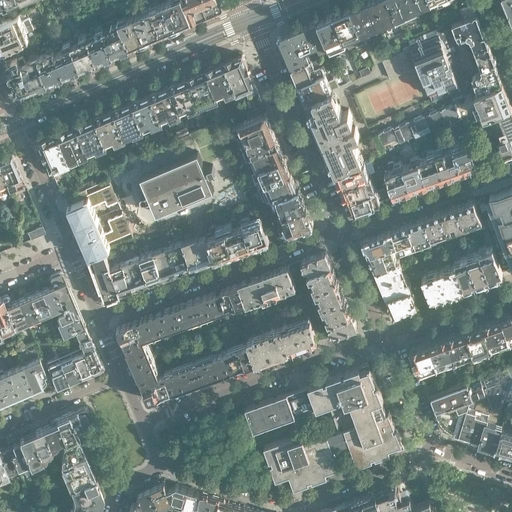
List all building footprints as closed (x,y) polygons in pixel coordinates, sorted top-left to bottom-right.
[(176,25),(165,0),(161,0),(162,1),(159,2),(158,1),(149,4),(161,32),(176,25)] [(192,19),(184,0),(165,0),(176,25),(192,19)] [(222,6),(219,0),(184,0),(192,19),(222,6)] [(378,24),(368,0),(362,0),(351,5),(362,33),(371,30),(370,27),(378,24)] [(396,16),(389,0),(368,0),(378,24),(379,27),(389,22),(388,20),(396,16)] [(415,8),(411,0),(389,0),(396,16),(406,12),(407,15),(416,11),(415,8)] [(433,5),(431,0),(411,0),(415,8),(424,5),(426,8),(433,5)] [(477,11),(474,5),(473,1),(459,7),(463,17),(477,11)] [(161,32),(149,4),(141,8),(141,9),(139,11),(136,5),(132,7),(146,38),(161,32)] [(362,33),(351,5),(333,12),(344,38),(354,34),(355,36),(362,33)] [(146,38),(132,7),(128,9),(131,14),(128,15),(127,14),(119,17),(119,18),(130,45),(146,38)] [(503,80),(495,60),(496,60),(485,31),(484,32),(477,11),(463,17),(449,22),(449,23),(447,23),(448,26),(449,26),(449,27),(454,25),(456,31),(457,31),(458,36),(462,35),(463,39),(468,37),(469,38),(471,38),(475,47),(481,64),(479,65),(479,66),(474,68),(476,72),(473,74),(474,79),(477,85),(472,87),(471,86),(473,91),(474,91),(474,92),(503,80)] [(344,38),(333,12),(317,20),(328,46),(345,39),(344,38)] [(0,37),(31,24),(29,18),(22,21),(19,14),(2,21),(0,21),(0,37)] [(449,22),(448,19),(444,17),(440,19),(442,25),(447,23),(449,23),(449,22)] [(130,45),(119,18),(112,21),(111,19),(107,21),(108,25),(104,27),(114,52),(130,45)] [(442,25),(440,19),(435,21),(434,24),(436,28),(442,25)] [(328,46),(317,20),(300,27),(309,49),(318,45),(319,48),(323,49),(328,46)] [(463,76),(456,60),(460,58),(458,53),(454,54),(450,44),(456,41),(454,36),(452,37),(448,26),(447,23),(442,25),(436,28),(414,37),(408,39),(430,95),(440,91),(440,92),(444,90),(446,95),(451,93),(453,99),(473,91),(471,86),(467,75),(463,76)] [(29,39),(26,32),(33,30),(31,24),(0,37),(0,48),(1,50),(15,44),(29,39)] [(114,52),(104,27),(103,25),(95,28),(95,26),(90,28),(91,33),(87,34),(97,59),(114,52)] [(309,49),(300,27),(278,36),(291,66),(310,58),(306,50),(309,49)] [(414,37),(412,33),(409,31),(404,33),(406,40),(408,39),(414,37)] [(97,59),(87,34),(86,32),(79,35),(78,33),(74,35),(75,39),(71,41),(82,65),(97,59)] [(82,65),(71,41),(71,39),(63,42),(62,40),(58,42),(60,46),(55,48),(65,73),(82,65)] [(17,51),(15,44),(1,50),(3,57),(17,51)] [(379,51),(377,47),(374,45),(368,47),(371,54),(379,51)] [(65,73),(55,48),(54,46),(47,49),(46,47),(41,49),(43,53),(38,55),(48,80),(65,73)] [(412,68),(404,50),(383,59),(391,77),(412,68)] [(382,59),(379,51),(371,54),(374,62),(382,59)] [(48,80),(38,55),(37,53),(30,56),(30,58),(24,61),(22,54),(17,56),(20,63),(22,62),(32,86),(48,80)] [(258,90),(242,53),(232,57),(231,57),(230,57),(229,57),(228,57),(227,58),(226,58),(226,59),(225,60),(223,61),(235,90),(237,93),(246,89),(248,94),(258,90)] [(32,86),(22,62),(20,63),(17,56),(5,61),(19,92),(32,86)] [(325,71),(322,65),(320,64),(315,66),(311,58),(310,58),(291,66),(299,82),(325,71)] [(235,90),(223,61),(214,65),(213,65),(212,65),(211,65),(210,65),(209,66),(208,66),(207,67),(207,68),(205,69),(218,98),(235,90)] [(363,74),(372,70),(370,65),(361,68),(363,74)] [(218,98),(205,69),(196,73),(194,73),(194,72),(192,73),(191,73),(190,74),(189,75),(188,76),(187,77),(199,106),(218,98)] [(362,139),(349,108),(342,110),(338,100),(333,87),(332,88),(325,71),(299,82),(311,112),(335,170),(364,158),(365,159),(386,150),(385,146),(379,132),(377,128),(372,129),(374,134),(373,135),(372,134),(362,139)] [(199,106),(187,77),(177,81),(175,80),(171,82),(169,84),(168,85),(181,113),(199,106)] [(511,151),(511,104),(511,105),(503,80),(474,92),(493,141),(498,139),(504,154),(511,151)] [(181,113),(168,85),(159,89),(156,88),(152,90),(151,92),(150,92),(162,121),(181,113)] [(162,121),(150,92),(140,96),(138,96),(134,98),(132,100),(131,100),(144,129),(162,121)] [(144,129),(131,100),(122,104),(119,104),(115,105),(114,108),(113,108),(126,137),(144,129)] [(461,117),(455,102),(442,107),(443,108),(440,109),(446,122),(447,123),(461,117)] [(446,122),(440,109),(440,107),(427,113),(427,114),(425,115),(431,128),(431,129),(446,122)] [(126,137),(113,108),(103,112),(101,112),(97,113),(95,116),(94,116),(107,145),(126,137)] [(272,129),(268,119),(265,112),(233,125),(240,143),(272,129)] [(431,128),(425,115),(424,113),(411,118),(412,119),(410,120),(415,134),(416,134),(431,128)] [(107,145),(94,116),(84,120),(83,120),(82,120),(81,120),(80,120),(79,121),(78,122),(78,123),(77,123),(76,124),(89,153),(107,145)] [(415,134),(410,120),(409,119),(396,124),(396,125),(394,126),(400,139),(400,140),(415,134)] [(89,153),(76,124),(66,128),(65,128),(64,128),(63,128),(62,128),(61,129),(60,130),(59,130),(59,131),(58,132),(70,161),(89,153)] [(400,139),(394,126),(393,125),(381,130),(381,131),(379,132),(385,146),(400,139)] [(231,137),(227,127),(221,130),(225,140),(231,137)] [(278,143),(272,129),(240,143),(246,156),(278,143)] [(70,161),(58,132),(48,136),(46,136),(45,136),(44,136),(43,136),(42,137),(41,138),(40,139),(39,140),(54,174),(56,174),(57,175),(60,174),(60,172),(62,171),(60,166),(70,161)] [(479,163),(470,140),(464,142),(462,136),(458,137),(459,140),(451,142),(453,146),(462,169),(479,163)] [(462,169),(453,146),(448,148),(446,142),(442,143),(442,145),(435,148),(445,175),(462,169)] [(284,158),(283,154),(278,143),(246,156),(252,171),(284,158)] [(445,175),(435,148),(427,151),(426,149),(421,151),(423,156),(419,158),(428,181),(445,175)] [(25,185),(11,150),(0,154),(0,167),(7,185),(8,185),(10,191),(25,185)] [(214,187),(198,151),(141,175),(148,191),(143,194),(142,194),(141,195),(141,196),(141,197),(142,198),(142,199),(143,199),(144,199),(145,199),(151,197),(157,211),(214,187)] [(428,181),(419,158),(418,154),(410,157),(409,155),(405,157),(407,162),(402,164),(411,187),(428,181)] [(291,172),(290,170),(284,158),(252,171),(259,186),(291,172)] [(370,171),(365,159),(364,158),(335,170),(340,183),(341,183),(370,171)] [(411,187),(402,164),(401,160),(393,163),(392,161),(388,163),(390,168),(385,170),(389,179),(394,194),(411,187)] [(375,184),(371,172),(370,171),(341,183),(346,196),(347,196),(375,184)] [(299,187),(297,182),(295,183),(291,172),(259,186),(264,199),(272,197),(299,187)] [(351,209),(394,194),(389,179),(383,181),(385,186),(378,189),(376,184),(375,184),(347,196),(351,209)] [(133,235),(110,180),(86,190),(85,188),(82,190),(65,197),(68,204),(68,205),(89,256),(90,255),(93,254),(105,249),(110,247),(109,245),(133,235)] [(511,183),(502,187),(474,197),(482,218),(492,244),(503,271),(511,267),(511,183)] [(306,204),(299,187),(272,197),(275,204),(272,205),(275,212),(279,210),(280,214),(306,204)] [(482,218),(474,197),(458,203),(465,224),(467,228),(475,225),(473,221),(482,218)] [(465,224),(458,203),(441,209),(449,230),(450,234),(458,231),(457,227),(465,224)] [(314,223),(306,204),(306,205),(306,204),(280,214),(282,219),(278,220),(280,226),(282,225),(285,233),(314,223)] [(449,230),(441,209),(425,214),(433,236),(434,240),(442,237),(441,233),(449,230)] [(269,239),(263,221),(261,214),(255,216),(254,211),(248,213),(249,215),(242,218),(243,220),(252,245),(269,239)] [(433,236),(425,214),(408,220),(416,242),(417,245),(425,243),(424,239),(433,236)] [(252,245),(243,220),(238,222),(236,217),(230,219),(231,221),(223,224),(233,252),(252,245)] [(416,242),(408,220),(392,226),(398,242),(401,251),(409,248),(408,245),(416,242)] [(233,252),(223,224),(216,227),(215,225),(210,227),(212,231),(204,234),(199,236),(198,233),(182,238),(192,265),(192,266),(213,259),(233,252)] [(45,231),(45,230),(42,225),(27,231),(30,238),(44,233),(44,232),(45,232),(45,231)] [(398,242),(392,226),(365,236),(366,236),(365,239),(364,239),(369,250),(390,242),(391,244),(398,242)] [(192,265),(182,238),(168,244),(178,271),(184,268),(192,265)] [(396,259),(391,244),(390,242),(369,250),(376,266),(396,259)] [(178,271),(168,244),(154,249),(163,275),(172,272),(172,273),(178,271)] [(503,271),(492,244),(480,248),(490,276),(503,271)] [(490,276),(480,248),(467,253),(478,280),(490,276)] [(121,292),(120,290),(111,264),(105,249),(93,254),(90,255),(98,277),(97,277),(102,288),(106,298),(121,292)] [(163,275),(154,249),(139,254),(149,280),(163,275)] [(331,262),(326,250),(301,259),(305,267),(307,266),(308,270),(331,262)] [(478,280),(467,253),(454,257),(456,262),(465,285),(478,280)] [(149,280),(139,254),(125,259),(135,286),(141,284),(140,283),(149,280)] [(402,273),(399,265),(402,263),(400,257),(396,259),(376,266),(382,280),(402,273)] [(135,286),(125,259),(111,264),(120,290),(128,288),(129,288),(135,286)] [(338,279),(331,262),(308,270),(307,271),(309,277),(312,276),(314,280),(311,281),(314,287),(338,279)] [(465,285),(456,262),(450,264),(451,268),(446,270),(444,266),(439,268),(448,291),(465,285)] [(295,283),(293,276),(288,264),(260,274),(268,296),(277,293),(276,290),(295,283)] [(448,291),(439,268),(433,271),(434,274),(429,276),(427,273),(422,275),(431,297),(448,291)] [(71,294),(62,271),(61,270),(59,270),(49,275),(53,284),(62,305),(67,303),(65,297),(71,294)] [(411,285),(409,279),(405,280),(402,273),(382,280),(387,294),(411,286),(411,285)] [(268,296),(260,274),(239,281),(246,300),(253,298),(253,300),(258,298),(261,304),(270,301),(268,296)] [(345,295),(341,287),(338,279),(314,287),(316,293),(319,292),(321,297),(318,298),(321,304),(345,295)] [(246,300),(239,281),(238,282),(237,282),(237,283),(216,290),(215,290),(214,290),(194,298),(200,316),(246,300)] [(64,309),(62,305),(53,284),(41,289),(50,310),(56,307),(58,311),(58,312),(64,309)] [(417,302),(415,296),(412,297),(410,291),(412,290),(411,286),(387,294),(394,309),(394,310),(396,310),(417,302)] [(50,310),(41,289),(29,294),(39,317),(50,313),(51,310),(50,310)] [(0,327),(14,322),(5,302),(7,302),(6,299),(8,298),(9,297),(9,296),(9,295),(8,294),(7,294),(6,294),(0,296),(0,327)] [(39,317),(29,294),(18,299),(28,322),(39,317)] [(74,300),(71,294),(65,297),(67,303),(74,300)] [(352,312),(345,295),(321,304),(323,310),(326,309),(328,313),(325,314),(328,321),(330,320),(352,312)] [(200,316),(194,298),(148,314),(155,333),(200,316)] [(28,322),(18,299),(10,302),(7,302),(5,302),(14,322),(16,327),(28,322)] [(79,312),(77,306),(74,300),(67,303),(62,305),(64,309),(58,312),(58,311),(57,314),(59,320),(79,312)] [(511,310),(502,314),(510,338),(511,342),(511,310)] [(84,324),(82,319),(79,312),(59,320),(55,322),(60,334),(72,329),(84,324)] [(357,324),(352,312),(330,320),(331,324),(329,325),(333,333),(357,324)] [(155,333),(148,314),(142,316),(142,317),(141,317),(118,326),(122,334),(131,330),(132,333),(134,332),(136,335),(142,333),(144,337),(155,333)] [(510,338),(502,314),(483,321),(492,344),(499,341),(501,347),(507,345),(504,339),(510,338)] [(317,338),(313,326),(309,317),(293,323),(292,321),(280,325),(289,348),(317,338)] [(492,344),(483,321),(465,327),(474,350),(475,355),(482,352),(483,354),(489,352),(487,346),(492,344)] [(93,345),(84,324),(72,329),(76,339),(79,337),(77,339),(78,341),(80,342),(82,346),(83,349),(93,345)] [(289,348),(280,325),(275,327),(276,330),(271,331),(270,329),(264,331),(273,354),(289,348)] [(474,350),(465,327),(447,334),(457,361),(465,358),(466,360),(471,358),(469,352),(474,350)] [(145,339),(144,337),(142,333),(136,335),(134,332),(132,333),(131,330),(122,334),(128,350),(132,361),(151,353),(145,339)] [(273,354),(264,331),(258,333),(259,335),(254,337),(253,335),(247,337),(249,341),(248,341),(255,360),(273,354)] [(457,361),(447,334),(429,340),(439,365),(443,364),(444,367),(458,362),(457,361)] [(439,365),(429,340),(410,347),(422,375),(435,370),(434,367),(439,365)] [(230,369),(254,360),(255,360),(255,361),(255,360),(248,341),(196,360),(203,379),(230,369)] [(101,365),(93,345),(83,349),(92,370),(101,366),(101,365)] [(92,370),(83,349),(82,346),(70,351),(80,375),(92,370)] [(80,375),(70,351),(58,356),(68,380),(80,375)] [(159,373),(158,370),(151,353),(132,361),(138,374),(145,389),(155,385),(154,382),(156,381),(155,378),(159,377),(159,373)] [(48,373),(40,356),(21,363),(32,388),(44,383),(45,379),(44,375),(48,373)] [(68,380),(58,356),(45,361),(56,385),(68,380)] [(203,379),(196,360),(159,373),(159,377),(155,378),(156,381),(154,382),(155,385),(145,389),(149,398),(174,389),(203,379)] [(341,470),(334,451),(351,444),(358,464),(391,452),(404,447),(402,442),(396,428),(394,429),(393,426),(395,425),(389,410),(387,411),(382,399),(384,398),(370,366),(368,362),(360,365),(245,406),(254,430),(326,404),(330,415),(329,415),(328,415),(327,416),(327,417),(327,418),(327,419),(328,419),(329,419),(329,420),(330,419),(331,419),(332,418),(336,429),(305,440),(303,436),(294,439),(293,435),(264,445),(267,454),(266,454),(271,470),(273,469),(276,478),(290,473),(294,486),(327,474),(327,475),(341,470)] [(32,388),(21,363),(8,369),(18,394),(19,395),(19,396),(20,396),(21,396),(21,397),(22,397),(23,397),(24,397),(25,396),(26,395),(27,394),(27,393),(27,392),(27,391),(27,390),(32,388)] [(511,378),(507,366),(482,375),(487,387),(502,382),(510,379),(511,378)] [(18,394),(8,369),(4,371),(2,367),(0,368),(0,389),(4,400),(18,394)] [(447,387),(444,379),(426,386),(429,393),(430,394),(447,387)] [(475,413),(477,405),(474,396),(479,394),(480,395),(485,392),(482,384),(470,388),(467,380),(447,387),(430,394),(437,414),(438,415),(439,417),(440,419),(442,422),(444,424),(445,425),(446,426),(448,428),(450,429),(452,430),(453,431),(455,431),(463,434),(462,436),(490,445),(496,425),(495,425),(495,424),(495,423),(487,420),(488,415),(478,412),(477,414),(475,413)] [(500,410),(507,385),(502,382),(487,387),(485,388),(493,408),(500,410)] [(92,420),(87,407),(83,406),(68,413),(75,430),(91,423),(92,420)] [(78,436),(75,430),(68,413),(55,418),(64,437),(62,438),(64,442),(78,436)] [(64,437),(55,418),(51,420),(52,423),(43,427),(51,446),(57,443),(58,440),(62,438),(64,437)] [(511,451),(511,450),(511,430),(502,427),(496,425),(490,445),(511,451)] [(51,446),(43,427),(30,432),(31,434),(42,459),(44,458),(46,455),(45,452),(50,450),(51,447),(51,446)] [(42,459),(31,434),(30,432),(19,437),(19,439),(29,464),(42,459)] [(84,451),(78,436),(64,442),(63,446),(66,454),(63,455),(62,459),(62,460),(84,451)] [(29,464),(19,439),(8,444),(18,469),(22,467),(23,470),(30,467),(29,464)] [(18,469),(8,444),(0,447),(0,459),(8,477),(15,473),(14,471),(18,469)] [(89,463),(88,460),(84,451),(62,460),(61,462),(65,473),(89,463)] [(94,475),(89,463),(65,473),(70,485),(94,475)] [(94,475),(70,485),(72,491),(73,497),(100,505),(103,495),(94,475)] [(172,499),(168,487),(165,479),(151,485),(159,503),(167,500),(172,501),(172,499)] [(181,508),(188,486),(177,483),(173,485),(173,484),(168,487),(172,499),(172,501),(174,502),(173,506),(181,508)] [(431,511),(427,501),(414,505),(412,500),(411,500),(410,495),(409,496),(409,497),(403,499),(398,483),(396,484),(396,483),(392,484),(392,483),(375,489),(382,509),(387,507),(389,511),(431,511)] [(159,503),(151,485),(138,491),(141,498),(146,510),(151,508),(151,507),(159,503)] [(192,511),(194,511),(201,490),(188,486),(181,508),(192,511)] [(383,511),(382,509),(375,489),(361,494),(367,511),(383,511)] [(214,511),(220,496),(201,490),(194,511),(214,511)] [(367,511),(361,494),(347,499),(351,511),(367,511)] [(230,511),(234,501),(229,500),(229,499),(228,500),(226,499),(225,498),(225,497),(224,497),(223,497),(220,496),(214,511),(230,511)] [(72,511),(97,511),(100,505),(73,497),(71,503),(74,504),(72,511)] [(145,511),(146,510),(141,498),(132,502),(128,511),(145,511)] [(351,511),(347,499),(312,511),(351,511)] [(246,511),(248,505),(245,504),(244,504),(240,503),(239,503),(234,501),(230,511),(246,511)]
